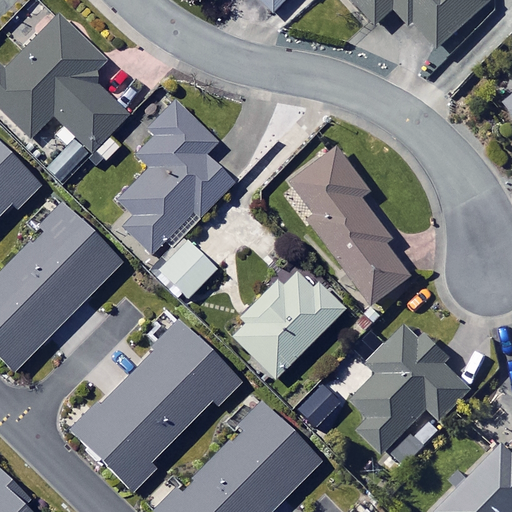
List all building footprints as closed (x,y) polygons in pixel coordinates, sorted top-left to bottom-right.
[(290,0),(257,0),(274,17),(290,0)] [(356,0),(355,1),(383,30),(403,11),(440,50),(491,2),(488,0),(356,0)] [(108,66),(62,19),(7,74),(1,68),(0,68),(0,112),(31,144),(56,119),(67,130),(59,138),(71,151),(50,172),(66,188),(131,122),(92,82),(108,66)] [(221,147),(168,92),(139,120),(158,140),(139,159),(152,173),(120,204),(136,221),(125,231),(153,261),(196,219),(200,223),(236,189),(208,159),(221,147)] [(511,92),(500,102),(511,115),(511,92)] [(43,185),(0,142),(0,223),(4,219),(7,222),(43,185)] [(371,191),(340,150),(293,186),(314,213),(306,219),(370,304),(409,275),(385,242),(391,238),(362,198),(371,191)] [(123,263),(64,207),(42,230),(47,234),(0,283),(0,357),(17,374),(123,263)] [(212,269),(192,247),(163,273),(183,296),(212,269)] [(335,310),(291,266),(224,333),(269,377),(335,310)] [(445,358),(407,321),(365,365),(375,374),(350,400),(367,417),(355,430),(380,454),(424,408),(438,421),(469,390),(441,362),(445,358)] [(234,382),(179,325),(69,430),(126,490),(151,467),(143,459),(206,399),(211,404),(234,382)] [(340,412),(327,399),(304,423),(317,435),(340,412)] [(263,511),(315,460),(259,404),(150,511),(263,511)] [(511,511),(511,451),(511,453),(502,444),(433,511),(511,511)] [(28,511),(34,506),(0,474),(0,511),(28,511)]
